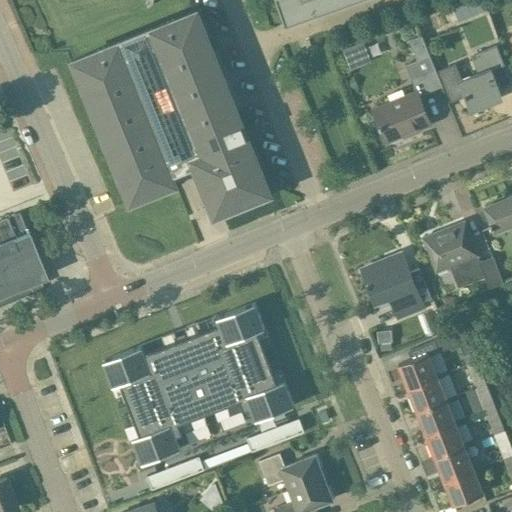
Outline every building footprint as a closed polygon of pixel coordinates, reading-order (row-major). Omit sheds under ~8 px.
[(277,0),(286,24),(354,0),(277,0)] [(479,0),(478,0),(454,10),(459,22),(484,12),(479,0)] [(131,201),(176,183),(172,174),(195,165),(215,215),(270,192),(197,10),(74,60),(131,201)] [(444,85),(423,35),(410,38),(418,59),(407,64),(417,90),(375,108),(389,141),(408,133),(407,131),(431,120),(421,95),(444,85)] [(343,49),(348,61),(368,53),(363,40),(343,49)] [(481,71),(462,78),(456,64),(441,70),(452,99),(466,94),(471,107),(501,95),(490,67),(503,62),(497,45),(475,53),(481,71)] [(511,194),(485,206),(495,230),(510,224),(511,229),(511,194)] [(0,302),(41,285),(33,264),(36,262),(33,253),(36,252),(27,229),(26,229),(19,212),(0,219),(0,302)] [(465,221),(424,237),(437,271),(450,266),(459,262),(467,283),(485,276),(489,288),(502,283),(492,257),(481,261),(478,255),(465,221)] [(424,308),(401,252),(385,258),(386,260),(363,270),(374,301),(389,296),(398,319),(424,308)] [(142,345),(103,360),(113,385),(120,383),(125,394),(136,423),(140,434),(133,437),(142,463),(181,448),(176,435),(210,423),(206,413),(214,410),(217,420),(251,407),(256,419),(294,405),(285,380),(285,379),(277,382),(273,371),(262,342),(258,330),(265,328),(265,327),(255,302),(246,306),(217,317),(220,324),(214,327),(214,326),(199,332),(188,336),(176,341),(165,345),(150,350),(150,351),(144,353),(142,345)] [(418,316),(426,337),(438,332),(430,312),(418,316)] [(467,366),(478,361),(465,328),(435,340),(439,351),(459,344),(467,366)] [(389,341),(379,342),(380,350),(390,349),(389,341)] [(398,365),(407,389),(439,377),(430,353),(398,365)] [(478,361),(467,366),(476,388),(487,384),(478,361)] [(448,400),(439,377),(407,389),(416,412),(448,400)] [(476,388),(485,412),(496,407),(487,384),(476,388)] [(425,435),(457,423),(448,400),(416,412),(425,435)] [(485,412),(494,435),(505,431),(496,407),(485,412)] [(299,417),(247,437),(252,451),(304,431),(299,417)] [(466,446),(457,423),(425,435),(435,458),(466,446)] [(494,435),(502,458),(511,454),(511,449),(505,431),(494,435)] [(444,481),(475,469),(466,446),(435,458),(444,481)] [(279,454),(259,461),(268,486),(286,479),(290,490),(324,477),(319,466),(322,465),(318,453),(284,466),(279,454)] [(511,454),(502,458),(511,480),(511,481),(511,454)] [(152,489),(204,469),(199,455),(147,475),(152,489)] [(484,493),(475,469),(444,481),(453,505),(484,493)] [(294,500),(276,507),(278,511),(309,511),(308,508),(332,499),(335,498),(330,485),(327,486),(324,477),(290,490),(294,500)] [(0,511),(5,511),(17,508),(6,478),(0,479),(0,511)] [(213,480),(204,491),(219,504),(222,501),(213,480)] [(511,495),(502,500),(506,510),(511,507),(511,495)]
